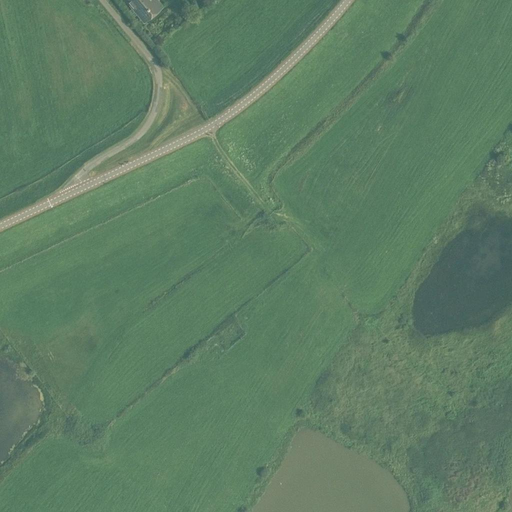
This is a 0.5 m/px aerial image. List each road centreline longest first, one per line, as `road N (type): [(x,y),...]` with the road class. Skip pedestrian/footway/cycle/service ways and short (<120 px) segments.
road 1 (tertiary): [(72,191),(232,111),(347,0)]
road 2 (unclassified): [(103,0),(154,63),(158,93),(139,134),(85,167),(72,191)]
road 3 (track): [(286,233),(208,127)]
